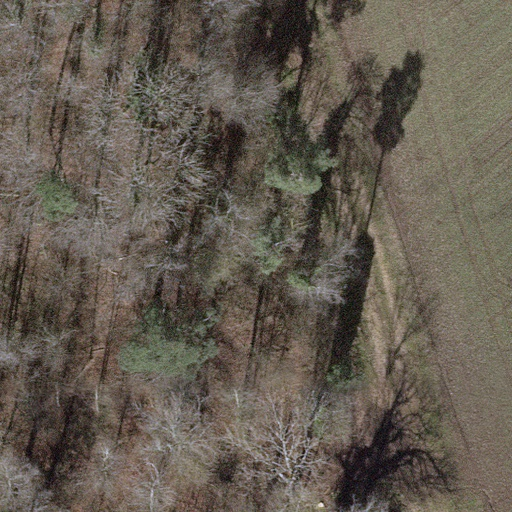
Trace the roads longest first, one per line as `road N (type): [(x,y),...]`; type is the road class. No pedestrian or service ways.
road 1 (track): [(0,166),(96,214),(443,487)]
road 2 (track): [(304,0),(443,487),(457,511)]
